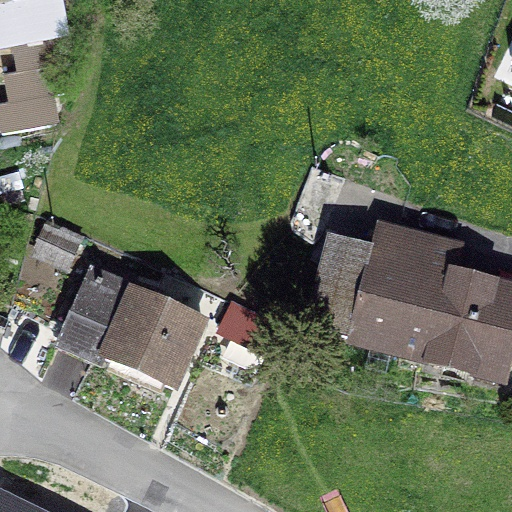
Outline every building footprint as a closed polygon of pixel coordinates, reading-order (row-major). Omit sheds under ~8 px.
[(0,0),(0,8),(9,7),(7,0),(0,0)] [(0,110),(0,139),(53,129),(48,101),(62,99),(56,71),(69,68),(64,40),(10,50),(15,78),(2,80),(7,109),(0,110)] [(346,344),(500,384),(511,337),(511,298),(447,282),(455,253),(374,232),(368,254),(327,243),(304,332),(346,343),(346,344)] [(198,327),(84,278),(57,340),(103,360),(101,364),(169,393),(198,327)] [(229,307),(216,335),(266,358),(274,328),(229,307)] [(43,511),(0,491),(0,511),(43,511)]
